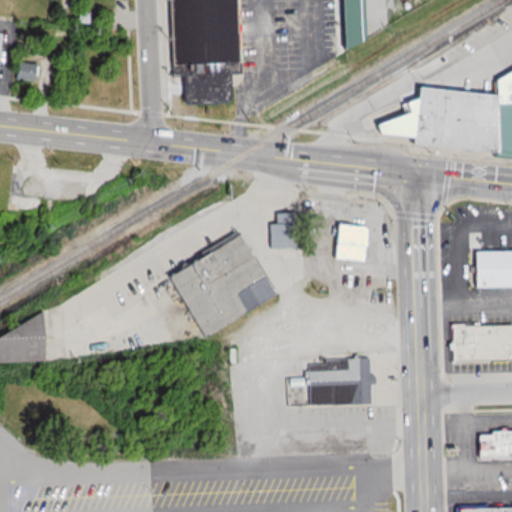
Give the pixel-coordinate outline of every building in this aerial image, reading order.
[(352,0),(332,0),(333,47),(354,47),(352,0)] [(179,102),(226,101),(225,72),(238,72),(236,1),(205,1),(206,24),(167,25),(168,64),(178,64),(179,102)] [(43,64),(18,62),(17,80),(43,82),(43,64)] [(511,71),(511,156),(378,135),(377,123),(418,110),(421,87),(499,95),(497,81),(511,71)] [(36,196),(7,196),(7,209),(36,209),(36,196)] [(266,246),(293,246),(293,212),(266,212),(266,246)] [(327,257),(363,261),(366,226),(330,223),(327,257)] [(238,232),(161,269),(193,336),(270,299),(238,232)] [(511,250),(475,251),(475,287),(511,286),(511,250)] [(511,322),(511,360),(454,362),(453,324),(511,322)] [(368,355),(370,401),(308,403),(307,364),(348,363),(348,356),(368,355)] [(511,455),(480,457),(480,438),(492,437),(491,432),(511,431),(511,455)]
